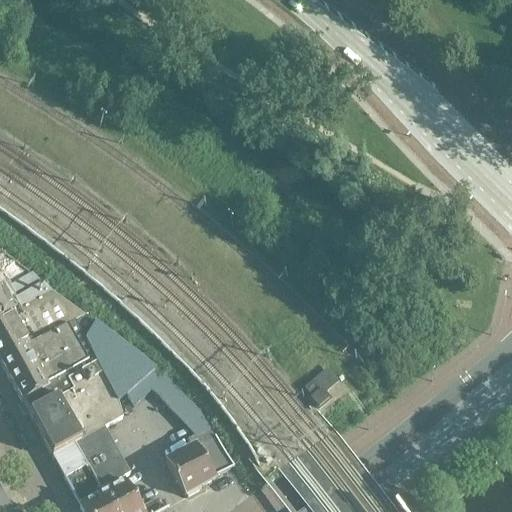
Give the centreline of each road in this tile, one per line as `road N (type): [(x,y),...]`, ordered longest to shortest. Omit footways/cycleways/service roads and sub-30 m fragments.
road 1 (primary): [(293,0),(511,202)]
road 2 (tertiary): [(511,341),(285,511)]
road 3 (primary): [(511,148),(434,75),(330,0)]
road 4 (tertiary): [(339,511),(511,383)]
